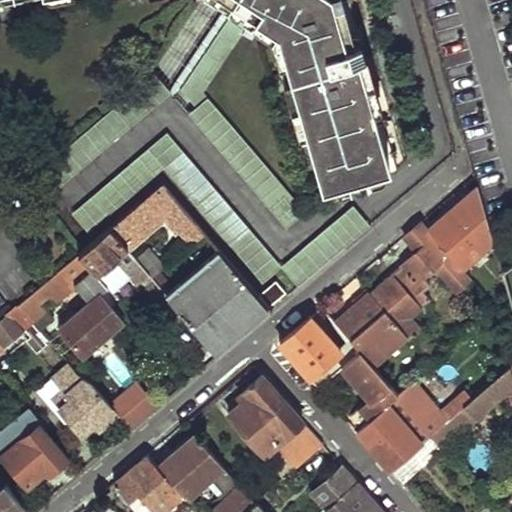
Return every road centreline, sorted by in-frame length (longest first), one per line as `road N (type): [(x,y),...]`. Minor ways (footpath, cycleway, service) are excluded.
road 1 (residential): [(54,511),(257,339)]
road 2 (residential): [(406,511),(257,339)]
road 3 (residential): [(257,339),(375,244)]
